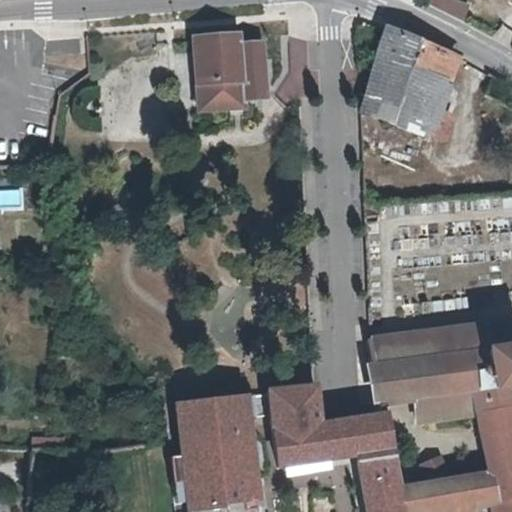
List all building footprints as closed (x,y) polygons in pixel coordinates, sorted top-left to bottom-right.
[(446,15),(444,0),(429,0),(426,6),(446,15)] [(447,0),(444,0),(446,15),(460,22),(465,6),(447,0)] [(431,137),(459,57),(382,25),(357,113),(431,137)] [(238,31),(187,35),(192,114),(237,111),(244,110),(243,99),(265,98),(263,63),(262,40),(239,41),(238,31)] [(0,210),(24,210),(23,187),(0,188),(0,210)] [(378,204),(360,205),(361,211),(361,217),(379,216),(378,204)] [(511,317),(368,336),(362,339),(367,364),(362,364),(365,387),(367,406),(408,402),(413,427),(471,417),(470,414),(511,404),(511,317)] [(396,511),(392,490),(377,418),(373,419),(347,419),(314,423),(312,388),(283,391),(286,427),(291,465),(349,454),(360,511),(396,511)] [(167,404),(173,458),(165,459),(172,511),(255,511),(244,418),(266,416),(272,468),(291,465),(286,427),(283,391),(264,394),(167,404)] [(481,472),(487,502),(488,511),(511,511),(511,404),(470,414),(471,417),(477,453),(481,472)] [(28,450),(59,451),(59,443),(29,442),(28,450)] [(487,502),(481,472),(435,481),(422,484),(392,490),(396,511),(468,511),(467,506),(487,502)]
